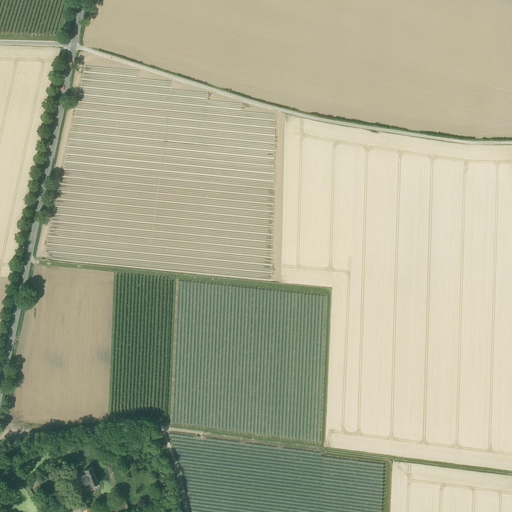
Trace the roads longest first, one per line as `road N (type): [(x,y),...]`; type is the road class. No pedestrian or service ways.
road 1 (track): [(511,474),(163,426),(0,440)]
road 2 (residential): [(72,45),(314,118),(511,142)]
road 3 (secondary): [(0,391),(72,45)]
